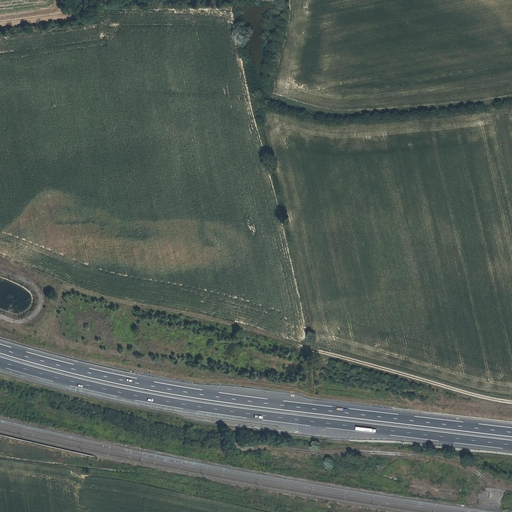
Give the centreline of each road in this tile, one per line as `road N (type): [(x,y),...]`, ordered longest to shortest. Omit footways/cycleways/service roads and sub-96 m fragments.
road 1 (motorway): [(511,432),(201,394),(0,348)]
road 2 (motorway): [(0,361),(235,412),(511,444)]
